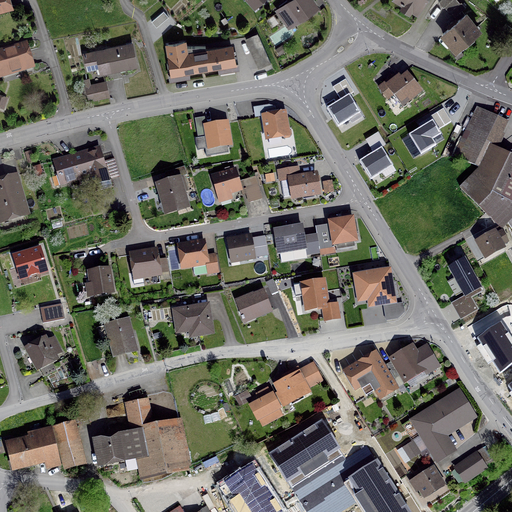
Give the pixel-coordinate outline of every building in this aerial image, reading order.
[(0,0),(0,14),(8,12),(4,0),(0,0)] [(263,0),(244,0),(251,9),(263,0)] [(307,0),(291,0),(281,7),(292,23),(314,8),(307,0)] [(391,0),(423,13),(430,0),(391,0)] [(444,0),(440,4),(454,19),(464,10),(454,0),(444,0)] [(168,17),(163,11),(151,21),(156,27),(168,17)] [(455,55),(479,35),(464,17),(439,38),(455,55)] [(247,41),(259,68),(271,63),(259,36),(247,41)] [(231,46),(206,51),(205,46),(185,46),(184,42),(168,45),(173,73),(234,63),(231,46)] [(27,46),(0,54),(0,76),(33,67),(27,46)] [(129,46),(82,56),(86,72),(95,70),(95,74),(133,66),(129,46)] [(420,93),(405,74),(385,89),(399,108),(420,93)] [(339,126),(361,113),(350,95),(354,92),(346,79),(333,87),(341,100),(334,104),(328,108),(339,126)] [(104,84),(83,88),(86,102),(107,98),(104,84)] [(375,93),(367,98),(371,104),(379,100),(375,93)] [(410,135),(421,154),(437,145),(433,139),(441,134),(439,130),(452,122),(447,113),(444,108),(430,116),(433,121),(422,128),(410,135)] [(511,159),(492,150),(504,124),(476,111),(453,159),(481,173),(463,191),(479,207),(491,194),(511,202),(511,159)] [(285,114),(264,117),(267,137),(288,135),(285,114)] [(227,123),(206,126),(206,129),(198,131),(199,138),(196,138),(198,150),(205,149),(206,156),(229,152),(227,144),(230,144),(227,123)] [(382,147),(386,145),(378,133),(366,140),(373,153),(360,161),(371,179),(393,166),(382,147)] [(96,149),(45,163),(52,189),(103,174),(96,149)] [(299,168),(279,170),(283,199),(316,195),(314,176),(300,178),(299,168)] [(234,174),(209,182),(215,204),(241,196),(244,205),(261,200),(255,179),(237,184),(234,174)] [(175,178),(154,185),(163,214),(185,207),(175,178)] [(16,179),(0,184),(0,228),(28,220),(16,179)] [(331,182),(324,183),(326,192),(333,191),(331,182)] [(503,226),(511,215),(511,202),(491,194),(479,207),(503,226)] [(353,223),(313,229),(314,236),(316,253),(357,247),(353,223)] [(297,230),(273,233),(277,259),(316,253),(314,236),(298,238),(297,230)] [(486,257),(503,247),(502,245),(508,241),(503,231),(496,235),(495,232),(477,242),(486,257)] [(264,239),(228,243),(230,261),(266,257),(264,239)] [(200,244),(176,247),(178,267),(203,263),(204,275),(217,273),(214,255),(202,257),(200,244)] [(162,252),(131,256),(135,280),(165,276),(162,252)] [(463,318),(478,309),(469,294),(480,287),(464,259),(449,268),(465,296),(454,302),(463,318)] [(0,280),(6,302),(49,290),(41,261),(0,271),(0,280)] [(107,270),(82,276),(88,298),(112,292),(107,270)] [(392,302),(385,272),(354,279),(359,300),(368,298),(370,307),(392,302)] [(272,280),(265,283),(270,294),(277,291),(272,280)] [(323,283),(300,286),(303,312),(320,309),(322,320),(338,317),(336,304),(326,305),(323,283)] [(272,314),(262,292),(237,302),(247,325),(272,314)] [(43,323),(65,319),(62,304),(40,308),(43,323)] [(188,339),(209,335),(204,306),(171,312),(175,334),(187,332),(188,339)] [(127,321),(103,327),(109,356),(134,350),(127,321)] [(511,340),(501,323),(477,339),(500,373),(511,365),(511,340)] [(50,336),(24,351),(34,368),(60,353),(50,336)] [(389,372),(391,371),(395,379),(402,375),(405,380),(424,368),(427,373),(438,366),(426,346),(416,353),(412,347),(392,359),(395,363),(387,368),(389,372)] [(397,388),(392,381),(395,379),(391,371),(389,372),(387,373),(376,353),(343,373),(353,389),(370,380),(381,398),(397,388)] [(297,374),(271,388),(280,406),(307,392),(297,374)] [(240,405),(251,399),(248,392),(236,398),(240,405)] [(266,392),(255,398),(265,415),(275,409),(266,392)] [(465,424),(475,418),(460,393),(420,418),(428,431),(423,434),(439,459),(452,451),(441,434),(463,421),(465,424)] [(145,403),(127,407),(132,432),(150,428),(145,403)] [(267,453),(290,488),(345,454),(322,419),(267,453)] [(53,426),(65,469),(84,464),(73,421),(53,426)] [(137,457),(141,478),(185,469),(176,424),(150,428),(132,432),(137,457)] [(57,468),(49,432),(6,443),(13,470),(43,462),(45,471),(57,468)] [(103,463),(126,458),(121,434),(95,440),(99,464),(103,463)] [(403,447),(411,459),(420,453),(413,441),(403,447)] [(476,452),(483,463),(490,459),(483,448),(476,452)] [(476,454),(456,468),(465,481),(485,467),(476,454)] [(409,511),(376,458),(341,479),(360,511),(409,511)] [(285,511),(255,462),(219,483),(237,511),(285,511)] [(433,469),(411,483),(416,490),(420,487),(425,495),(442,483),(433,469)]
